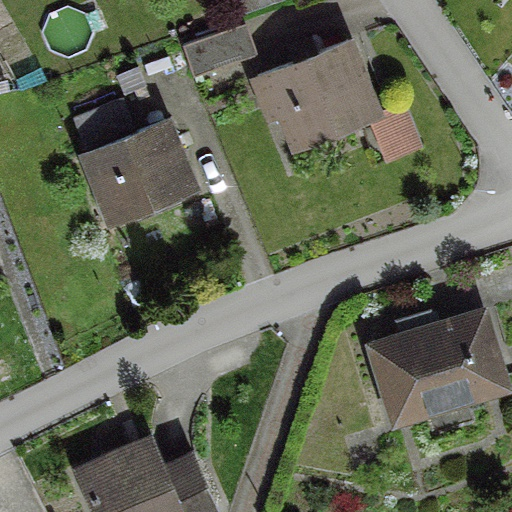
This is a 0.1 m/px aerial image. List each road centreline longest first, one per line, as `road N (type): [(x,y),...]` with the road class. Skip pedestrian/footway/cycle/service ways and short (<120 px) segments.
road 1 (residential): [(511,227),(119,384),(0,447)]
road 2 (residential): [(405,0),(511,137)]
